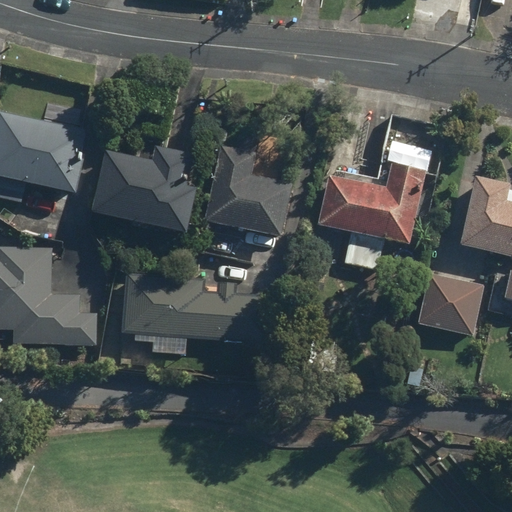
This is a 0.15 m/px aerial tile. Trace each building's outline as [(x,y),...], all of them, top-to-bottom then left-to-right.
[(0,200),(22,205),(24,192),(74,201),(86,133),(0,117),(0,200)] [(184,191),(191,161),(150,151),(147,165),(99,154),(84,219),(186,242),(197,194),(184,191)] [(254,161),(245,160),(215,154),(201,228),(281,244),(291,191),(283,189),(250,183),(254,161)] [(317,233),(348,239),(343,267),(377,273),(383,245),(406,250),(420,177),(386,170),(384,181),(329,171),(317,233)] [(471,181),(458,254),(511,263),(511,275),(505,274),(500,306),(511,308),(511,208),(502,207),(506,187),(471,181)] [(53,255),(0,252),(0,336),(11,338),(11,351),(93,356),(96,319),(79,318),(80,301),(50,300),(53,255)] [(123,296),(121,341),(281,347),(283,301),(232,299),(232,284),(215,283),(214,297),(176,296),(177,281),(132,279),(131,296),(123,296)] [(430,281),(421,334),(475,343),(484,290),(430,281)]
